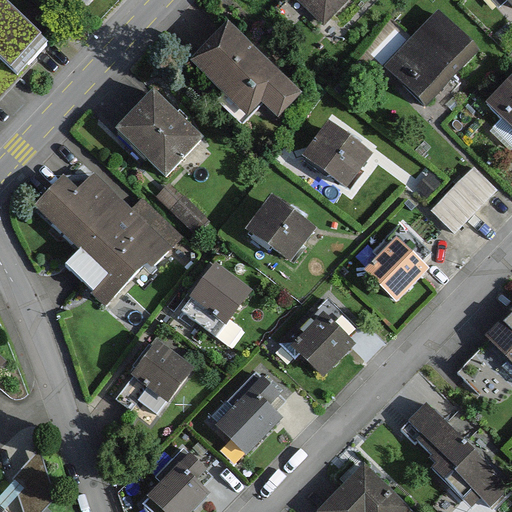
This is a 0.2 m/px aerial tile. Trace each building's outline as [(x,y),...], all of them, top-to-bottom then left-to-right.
[(355,0),(285,0),(293,6),(297,2),(327,30),(355,0)] [(0,101),(23,78),(20,75),(47,46),(0,2),(0,101)] [(424,107),(477,51),(436,12),(383,67),(424,107)] [(245,126),(264,106),(277,117),(300,92),(230,26),(194,64),(226,95),(219,102),(245,126)] [(511,74),(485,99),(511,128),(511,74)] [(206,141),(155,93),(117,133),(168,181),(206,141)] [(344,190),(371,154),(328,123),(302,159),(344,190)] [(455,234),(497,192),(472,168),(431,211),(455,234)] [(34,210),(82,256),(69,269),(109,308),(148,268),(152,272),(173,250),(95,175),(79,192),(65,179),(34,210)] [(312,233),(270,200),(244,233),(286,266),(312,233)] [(394,303),(427,270),(418,261),(428,252),(401,225),(372,254),(377,258),(363,272),(394,303)] [(228,329),(255,295),(219,268),(192,302),(228,329)] [(351,350),(343,342),(356,328),(328,302),(299,331),(304,335),(290,349),(322,380),(351,350)] [(511,366),(511,312),(485,339),(511,366)] [(149,390),(144,398),(163,412),(169,404),(172,406),(197,372),(160,345),(134,379),(149,390)] [(234,412),(217,428),(248,459),(282,425),(273,416),(286,403),(262,379),(232,410),(234,412)] [(491,508),(510,490),(426,404),(406,423),(420,437),(416,441),(440,465),(434,471),(471,508),(481,498),(491,508)] [(151,511),(198,511),(213,497),(198,481),(207,472),(187,451),(159,480),(165,486),(146,506),(151,511)] [(48,511),(57,502),(41,452),(14,481),(14,485),(0,500),(0,511),(48,511)] [(412,511),(364,466),(319,511),(412,511)]
